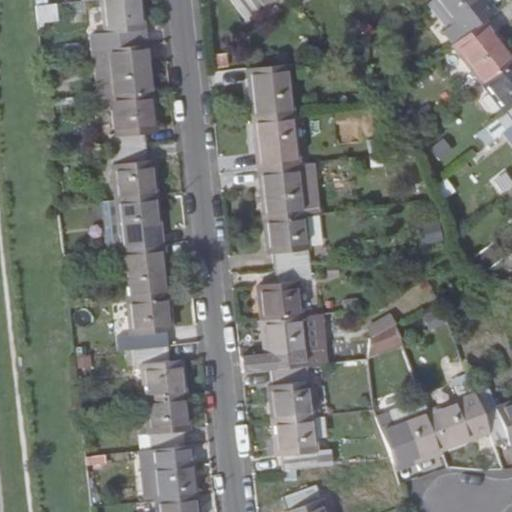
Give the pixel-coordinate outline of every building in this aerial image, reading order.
[(50,0),(47,0),(30,4),(35,23),(55,18),(50,0)] [(69,22),(84,20),(81,0),(71,0),(66,1),(69,22)] [(141,32),(137,0),(111,0),(98,1),(102,35),(86,37),(88,53),(139,47),(138,33),(141,32)] [(226,0),(245,23),(273,0),(226,0)] [(440,34),(449,46),(480,23),(489,15),(480,4),(482,3),(479,0),(429,0),(450,26),(440,34)] [(449,46),(481,87),(511,62),(480,23),(449,46)] [(144,62),(141,62),(139,47),(88,53),(89,70),(92,70),(95,102),(109,101),(148,96),(144,62)] [(492,141),(511,125),(511,124),(511,63),(511,62),(481,87),(502,113),(482,129),(492,141)] [(247,69),(253,119),(291,115),(286,64),(278,65),(247,69)] [(143,133),(153,132),(148,96),(109,101),(113,136),(108,137),(110,151),(145,147),(143,133)] [(263,169),(297,165),(291,115),(253,119),(258,153),(261,153),(263,169)] [(435,160),(449,151),(441,137),(427,146),(435,160)] [(150,162),(146,163),(145,147),(110,151),(115,202),(154,198),(150,162)] [(313,179),(311,163),(297,165),(263,169),(259,170),(264,220),(303,216),(298,180),(313,179)] [(303,216),(317,215),(313,179),(298,180),(303,216)] [(155,232),(157,232),(154,198),(115,202),(120,252),(156,247),(155,232)] [(110,253),(120,252),(115,202),(104,203),(110,253)] [(268,253),(271,252),(273,269),(309,266),(303,216),(264,220),(268,253)] [(475,254),(483,266),(500,255),(492,243),(475,254)] [(164,298),(159,247),(156,247),(120,252),(125,302),(164,298)] [(311,281),(309,266),(273,269),(275,284),(256,286),(260,321),(299,317),(295,283),(311,281)] [(166,333),(168,333),(164,298),(125,302),(130,353),(167,349),(166,333)] [(366,329),(368,333),(370,338),(393,326),(389,316),(368,327),(366,329)] [(260,321),(264,356),(239,358),(240,373),(270,370),(304,367),(324,364),(324,358),(315,358),(315,352),(303,353),(299,317),(260,321)] [(370,338),(367,339),(366,357),(399,343),(393,326),(370,338)] [(177,363),(169,364),(167,349),(130,353),(132,368),(139,368),(142,401),(182,396),(177,363)] [(271,421),(310,417),(304,367),(270,370),(272,387),(267,387),(271,421)] [(511,400),(494,407),(486,390),(473,395),(486,430),(492,445),(506,440),(507,444),(511,442),(511,400)] [(486,430),(473,395),(425,414),(439,450),(472,438),(471,435),(486,430)] [(182,431),(186,431),(182,396),(142,401),(146,436),(135,437),(137,452),(185,447),(182,431)] [(135,437),(146,436),(142,401),(132,402),(135,437)] [(425,414),(378,432),(388,460),(391,466),(405,460),(406,463),(439,450),(425,414)] [(329,451),(314,452),(310,417),(271,421),(275,456),(279,455),(281,471),(330,466),(329,451)] [(193,498),(187,447),(185,447),(137,452),(138,468),(150,467),(154,502),(193,498)] [(138,468),(142,503),(154,502),(150,467),(138,468)] [(286,511),(283,511),(324,511),(315,487),(282,499),(286,511)] [(195,511),(193,498),(154,502),(154,511),(195,511)]
